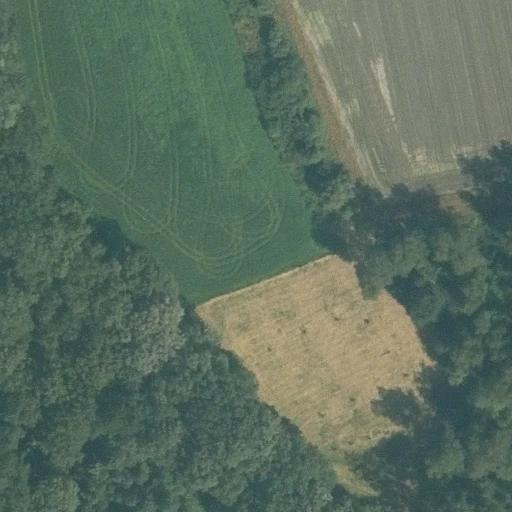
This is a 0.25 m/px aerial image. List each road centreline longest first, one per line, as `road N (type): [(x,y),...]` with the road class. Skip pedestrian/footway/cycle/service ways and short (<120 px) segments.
road 1 (track): [(299,511),(103,295),(1,215)]
road 2 (unclassified): [(0,462),(23,379),(0,208)]
